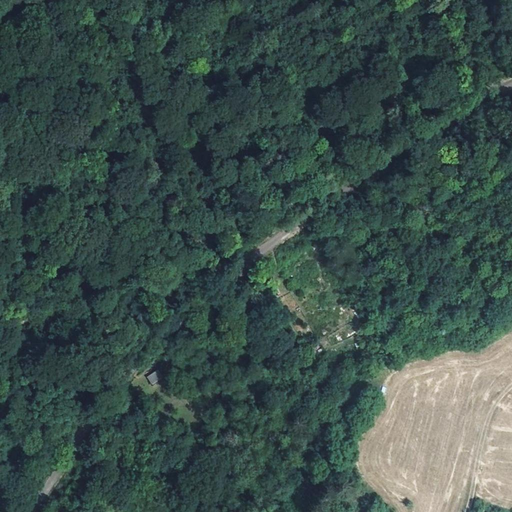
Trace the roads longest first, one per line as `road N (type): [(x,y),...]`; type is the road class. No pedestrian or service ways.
road 1 (unclassified): [(32,511),(134,365),(248,258),(433,125),(511,82)]
road 2 (track): [(511,383),(486,418),(465,511)]
